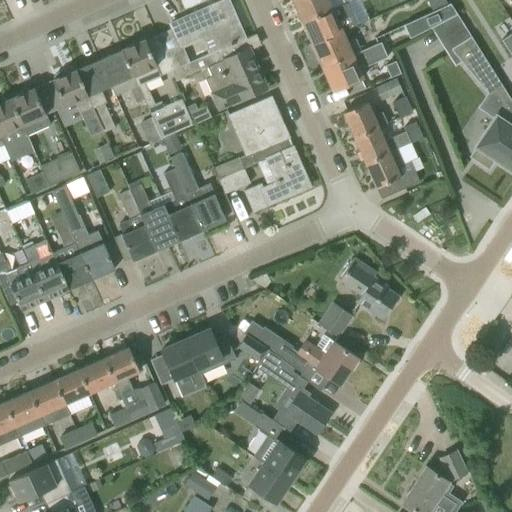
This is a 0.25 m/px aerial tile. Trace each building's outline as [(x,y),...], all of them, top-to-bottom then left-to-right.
[(175,81),(207,68),(206,67),(219,62),(215,51),(237,41),(237,42),(245,38),(235,15),(231,17),(223,0),(169,24),(180,48),(201,39),(208,54),(170,71),(175,81)] [(293,0),(303,21),(332,8),(350,0),(293,0)] [(426,0),(431,12),(446,6),(446,5),(443,0),(426,0)] [(431,12),(404,25),(409,38),(430,28),(436,24),(457,14),(450,3),(446,5),(446,6),(431,12)] [(313,44),(343,31),(332,8),(303,21),(313,44)] [(457,14),(436,24),(437,26),(452,49),(489,94),(495,91),(504,106),(497,117),(496,116),(476,146),(477,146),(470,156),(471,157),(488,168),(495,159),(511,170),(511,101),(469,34),(457,14)] [(313,44),(323,67),(358,51),(353,39),(347,42),(343,31),(313,44)] [(511,32),(501,40),(511,56),(511,32)] [(143,100),(151,117),(161,139),(175,133),(192,125),(181,99),(163,106),(161,101),(154,104),(145,83),(161,76),(145,39),(121,49),(143,100)] [(206,67),(207,68),(210,76),(204,79),(210,92),(208,92),(216,110),(263,90),(260,83),(264,81),(249,48),(241,52),(237,42),(237,41),(215,51),(219,62),(206,67)] [(136,103),(143,100),(121,49),(98,60),(110,86),(109,86),(114,96),(130,89),(136,103)] [(358,51),(323,67),(333,90),(363,77),(357,63),(368,58),(364,49),(358,51)] [(100,90),(109,86),(110,86),(98,60),(75,70),(101,129),(103,133),(114,128),(103,104),(105,103),(100,90)] [(396,61),(385,66),(390,76),(390,77),(399,72),(400,72),(396,61)] [(90,134),(101,129),(75,70),(65,74),(64,72),(61,72),(55,74),(54,77),(54,79),(52,80),(64,107),(76,102),(90,134)] [(375,88),(381,101),(401,91),(396,79),(375,88)] [(34,88),(10,98),(26,135),(50,125),(34,88)] [(391,102),(398,118),(411,113),(404,96),(391,102)] [(10,98),(0,102),(0,136),(3,144),(3,145),(7,153),(10,162),(33,152),(26,135),(10,98)] [(213,168),(218,179),(243,168),(262,160),(257,150),(261,148),(287,138),(288,137),(278,114),(274,116),(267,99),(227,116),(244,155),(238,158),(238,157),(213,168)] [(343,112),(354,137),(378,126),(378,127),(387,123),(382,111),(373,115),(367,101),(343,112)] [(189,112),(194,125),(211,118),(205,105),(189,112)] [(151,117),(139,122),(149,145),(161,139),(151,117)] [(354,137),(364,161),(396,147),(397,149),(422,138),(415,121),(401,127),(403,131),(384,140),(378,127),(378,126),(354,137)] [(175,135),(163,141),(168,152),(180,146),(175,135)] [(291,147),(287,138),(261,148),(257,150),(262,160),(265,159),(274,182),(262,187),(260,183),(243,190),(253,212),(269,205),(269,204),(306,188),(299,171),(302,170),(292,147),(291,147)] [(396,147),(364,161),(376,188),(394,179),(399,190),(419,182),(409,161),(403,163),(397,149),(396,147)] [(38,166),(41,172),(43,172),(49,186),(79,172),(70,152),(38,166)] [(169,158),(174,168),(201,230),(225,220),(209,182),(196,188),(191,176),(192,176),(181,152),(169,158)] [(173,199),(162,204),(178,241),(201,230),(174,168),(162,173),(173,199)] [(218,179),(223,192),(224,194),(224,193),(249,183),(243,168),(218,179)] [(109,192),(99,170),(86,176),(96,198),(109,192)] [(43,172),(41,172),(24,180),(30,194),(49,186),(43,172)] [(128,190),(155,251),(178,241),(162,204),(161,204),(163,209),(152,214),(139,184),(128,189),(128,190)] [(51,191),(65,222),(74,243),(90,279),(114,269),(97,230),(86,235),(64,185),(51,191)] [(155,251),(128,190),(118,194),(129,219),(119,224),(123,234),(122,235),(122,234),(121,234),(132,261),(155,251)] [(87,231),(102,227),(95,199),(80,202),(87,231)] [(32,201),(8,207),(11,219),(35,213),(32,201)] [(63,248),(51,253),(67,290),(90,279),(74,243),(65,222),(54,227),(63,248)] [(34,244),(22,249),(44,300),(67,290),(51,253),(51,252),(39,257),(34,244)] [(44,300),(22,249),(14,253),(21,269),(12,273),(3,252),(0,253),(0,288),(10,284),(21,310),(44,300)] [(360,293),(355,301),(382,319),(398,296),(386,288),(387,286),(374,277),(376,273),(353,258),(339,280),(360,293)] [(317,324),(337,338),(352,316),(331,302),(317,324)] [(251,322),(243,334),(267,350),(272,353),(284,361),(294,368),(300,372),(304,365),(306,362),(339,384),(357,358),(333,342),(323,335),(315,347),(304,339),(296,352),(251,322)] [(235,359),(226,338),(223,336),(214,340),(209,328),(185,339),(200,374),(235,359)] [(267,350),(258,344),(245,335),(237,347),(259,362),(267,350)] [(200,374),(185,339),(161,349),(174,379),(197,369),(200,375),(200,374)] [(128,347),(103,358),(114,383),(113,383),(124,407),(131,422),(151,413),(150,411),(163,405),(153,382),(139,388),(143,398),(139,400),(134,389),(132,389),(127,377),(139,371),(128,347)] [(255,367),(295,395),(283,412),(316,435),(324,423),(330,414),(331,413),(308,397),(310,394),(302,388),(307,382),(291,371),(294,368),(284,361),(272,353),(267,350),(259,362),(255,367)] [(103,358),(78,369),(89,393),(113,383),(114,383),(103,358)] [(78,369),(53,380),(64,404),(89,393),(78,369)] [(52,410),(64,404),(53,380),(28,391),(44,426),(56,420),(52,410)] [(28,391),(4,402),(15,426),(14,427),(18,435),(19,437),(44,426),(28,391)] [(15,426),(4,402),(0,403),(0,443),(18,435),(14,427),(15,426)] [(114,429),(131,422),(124,407),(108,414),(114,429)] [(304,458),(274,438),(282,427),(261,413),(253,425),(267,435),(253,456),(263,463),(263,462),(290,480),(291,478),(294,480),(302,468),(299,466),(304,458)] [(189,415),(176,421),(180,431),(181,432),(194,426),(189,415)] [(91,422),(75,429),(81,443),(97,436),(91,422)] [(81,443),(75,429),(58,436),(64,450),(81,443)] [(180,431),(153,443),(158,453),(185,441),(181,433),(181,432),(180,431)] [(139,442),(137,448),(140,456),(146,458),(152,456),(154,450),(150,442),(144,440),(139,442)] [(41,444),(25,451),(31,464),(47,457),(41,444)] [(401,502),(416,511),(447,511),(448,511),(449,511),(453,511),(460,502),(448,494),(442,491),(448,481),(466,473),(456,450),(440,458),(443,464),(437,474),(425,466),(401,502)] [(40,492),(44,503),(71,492),(56,459),(9,480),(11,485),(7,487),(13,498),(16,497),(19,502),(40,492)] [(290,480),(263,462),(263,463),(248,484),(275,502),(290,480)] [(183,484),(207,500),(215,488),(192,472),(183,484)] [(79,511),(76,504),(85,500),(80,488),(71,492),(44,503),(48,511),(79,511)] [(193,496),(182,511),(207,511),(211,507),(194,496),(193,496)]
